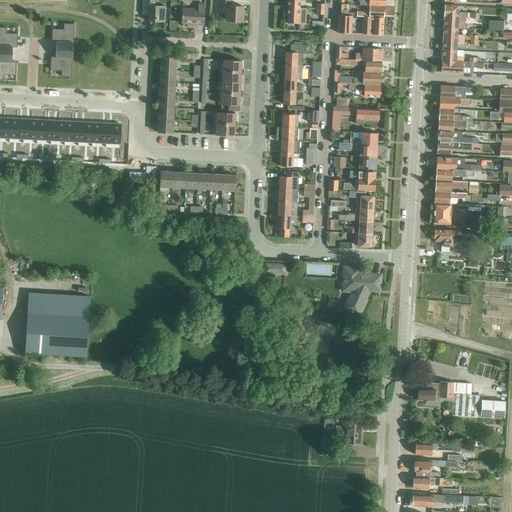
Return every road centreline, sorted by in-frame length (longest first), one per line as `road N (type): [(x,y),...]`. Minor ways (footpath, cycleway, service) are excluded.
road 1 (secondary): [(390,511),(408,258)]
road 2 (residential): [(320,257),(330,39)]
road 3 (secondary): [(408,258),(421,43)]
road 4 (residential): [(258,160),(264,0)]
road 5 (residential): [(258,160),(148,153),(141,106)]
road 6 (residential): [(320,257),(261,248),(258,160)]
